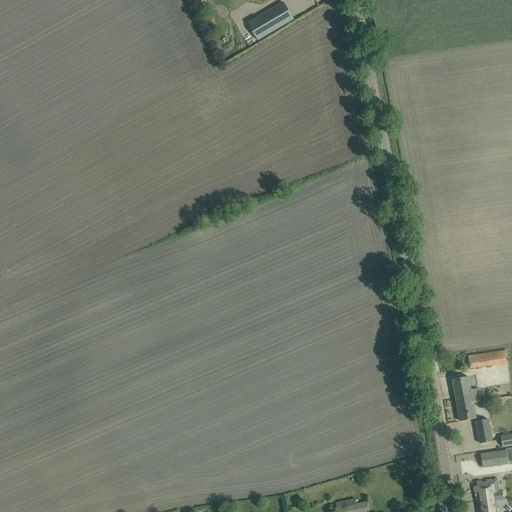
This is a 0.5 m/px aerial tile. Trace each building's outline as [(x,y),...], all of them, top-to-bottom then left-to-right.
[(224,0),(231,15),(259,4),(257,0),(224,0)] [(283,2),(248,23),(258,41),(293,20),(283,2)] [(470,369),(508,363),(506,351),(468,356),(470,369)] [(473,403),(481,402),(478,389),(471,390),(468,377),(452,380),(455,396),(471,393),(473,403)] [(455,396),(460,422),(476,419),(473,403),(471,393),(455,396)] [(476,422),(480,444),(492,442),(488,420),(476,422)] [(503,447),(511,445),(511,434),(501,437),(503,447)] [(483,468),(493,466),(508,464),(511,462),(511,450),(506,451),(481,455),(483,468)] [(481,481),(476,482),(477,487),(474,487),(476,501),(478,501),(479,511),(497,511),(496,501),(504,499),(503,492),(499,492),(497,479),(495,479),(495,481),(493,481),(493,480),(486,481),(487,482),(482,483),(481,481)] [(370,511),(369,502),(356,505),(355,498),(335,502),(337,511),(370,511)]
